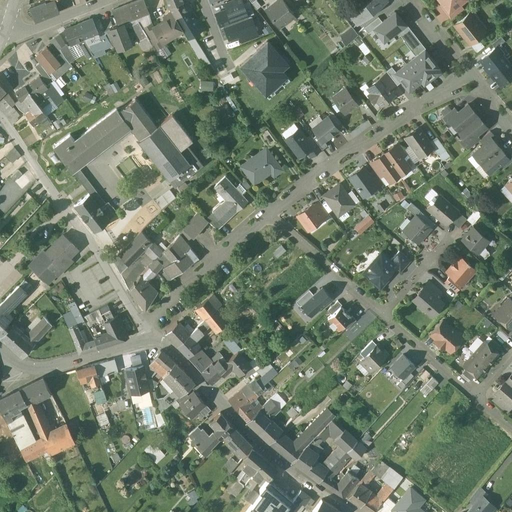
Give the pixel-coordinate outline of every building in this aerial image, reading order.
[(53,2),(50,4),(49,2),(46,3),(50,15),(59,11),(54,0),(52,0),(53,2)] [(143,0),(135,0),(127,3),(134,19),(148,14),(149,14),(143,0)] [(234,0),(224,4),(226,10),(242,4),(241,0),(234,0)] [(282,0),(277,0),(265,10),(278,28),(294,15),(282,0)] [(369,0),(352,14),(359,23),(387,1),(386,0),(369,0)] [(439,0),(449,11),(462,0),(439,0)] [(45,1),(30,6),(35,21),(50,15),(46,3),(45,1)] [(249,1),(242,4),(226,10),(216,14),(221,27),(224,26),(250,16),(254,14),(249,1)] [(181,2),(168,6),(182,29),(188,39),(193,36),(201,31),(201,30),(193,18),(191,19),(187,11),(188,10),(188,9),(186,10),(181,2)] [(127,3),(112,10),(119,25),(122,24),(134,19),(127,3)] [(405,24),(395,11),(382,21),(373,28),(383,40),(384,40),(405,24)] [(182,29),(171,12),(164,16),(166,19),(175,33),(182,29)] [(485,32),(469,12),(454,24),(470,44),(485,32)] [(148,14),(134,19),(135,23),(135,24),(138,22),(138,23),(144,19),(148,26),(152,23),(148,14)] [(229,40),(239,36),(256,30),(250,16),(224,26),(229,40)] [(373,28),(382,21),(378,17),(364,27),(367,32),(373,28)] [(92,18),(77,24),(83,40),(99,33),(92,18)] [(134,19),(122,24),(124,28),(132,25),(132,24),(135,23),(134,19)] [(144,19),(138,23),(142,29),(148,26),(144,19)] [(166,19),(145,32),(153,44),(156,49),(165,43),(164,40),(175,33),(166,19)] [(138,23),(138,22),(135,24),(135,23),(132,24),(132,25),(141,39),(138,41),(144,50),(152,46),(142,29),(138,23)] [(77,24),(64,29),(70,45),(83,40),(77,24)] [(122,24),(119,25),(110,29),(117,44),(119,48),(131,44),(124,28),(122,24)] [(409,28),(405,24),(384,40),(388,44),(400,35),(409,28)] [(352,27),(343,34),(340,35),(342,42),(345,46),(358,35),(352,27)] [(416,56),(425,49),(409,28),(400,35),(416,56)] [(117,44),(110,29),(104,32),(113,46),(117,44)] [(258,35),(256,30),(239,36),(242,42),(258,35)] [(59,34),(49,41),(61,53),(62,52),(60,48),(62,47),(60,45),(64,42),(59,34)] [(267,41),(239,66),(269,98),(290,80),(281,70),(288,64),(267,41)] [(360,45),(365,54),(369,51),(364,43),(360,45)] [(62,47),(60,48),(62,52),(68,49),(66,44),(62,47)] [(46,47),(35,56),(50,72),(51,72),(50,71),(60,63),(55,57),(46,47)] [(495,48),(481,59),(491,72),(505,60),(495,48)] [(68,49),(62,52),(65,57),(71,54),(68,49)] [(440,69),(425,49),(416,56),(395,72),(402,81),(408,89),(420,80),(423,83),(440,69)] [(60,63),(50,71),(51,72),(56,79),(60,76),(72,65),(70,63),(65,57),(62,52),(61,53),(55,57),(60,63)] [(71,54),(65,57),(70,63),(75,59),(71,54)] [(511,74),(511,68),(505,60),(491,72),(501,84),(511,74)] [(48,74),(39,62),(34,66),(46,80),(50,77),(48,74)] [(386,71),(387,72),(395,82),(397,85),(402,81),(395,72),(391,67),(386,71)] [(60,76),(56,79),(51,72),(50,72),(48,74),(50,77),(60,88),(65,83),(61,78),(61,77),(60,76)] [(387,72),(380,77),(388,87),(395,82),(387,72)] [(220,79),(223,84),(234,78),(231,73),(220,79)] [(39,76),(25,85),(31,93),(30,93),(38,104),(45,99),(40,92),(47,86),(39,76)] [(380,78),(370,85),(374,90),(370,93),(370,95),(370,96),(370,98),(372,99),(373,100),(375,100),(377,99),(381,105),(387,100),(387,99),(393,94),(388,87),(380,77),(379,77),(380,78)] [(201,80),(201,89),(213,89),(213,80),(201,80)] [(429,91),(434,87),(429,82),(425,85),(429,91)] [(47,86),(40,92),(45,99),(48,103),(52,101),(56,106),(63,101),(51,84),(47,86)] [(25,85),(16,92),(21,99),(23,98),(31,109),(38,104),(30,93),(31,93),(25,85)] [(345,87),(332,97),(344,113),(348,110),(349,110),(352,108),(352,107),(357,104),(345,87)] [(96,97),(86,92),(82,100),(92,105),(96,97)] [(117,108),(74,141),(69,134),(53,146),(71,169),(76,164),(128,124),(139,139),(157,125),(136,98),(124,107),(124,106),(118,110),(117,108)] [(45,99),(38,104),(41,108),(48,103),(45,99)] [(38,104),(31,109),(25,113),(33,125),(46,115),(41,108),(38,104)] [(486,126),(468,104),(458,112),(449,119),(452,123),(464,138),(467,142),(476,134),(486,126)] [(454,107),(441,118),(447,126),(452,123),(449,119),(458,112),(454,107)] [(192,139),(172,114),(159,123),(179,149),(186,143),(186,144),(192,139)] [(52,123),(56,129),(65,123),(61,117),(52,123)] [(327,117),(313,128),(318,134),(323,140),(337,129),(327,117)] [(186,143),(179,149),(159,123),(157,125),(139,139),(138,139),(174,186),(202,164),(186,144),(186,143)] [(433,147),(418,127),(405,137),(419,157),(433,147)] [(298,128),(285,138),(299,155),(305,150),(306,150),(305,150),(311,146),(306,139),(306,138),(298,128)] [(276,140),(267,129),(260,133),(269,145),(276,140)] [(480,139),(479,140),(483,144),(490,138),(491,139),(494,136),(490,131),(480,139)] [(318,134),(313,137),(322,149),(327,145),(323,140),(318,134)] [(476,134),(467,142),(464,138),(460,142),(467,150),(479,140),(480,139),(476,134)] [(313,137),(311,135),(306,138),(306,139),(311,146),(305,150),(306,150),(305,150),(311,157),(322,149),(313,137)] [(437,138),(431,142),(439,152),(445,148),(437,138)] [(483,144),(472,153),(481,163),(499,148),(491,139),(490,138),(483,144)] [(406,152),(398,142),(393,146),(400,157),(406,152)] [(21,155),(15,146),(5,155),(12,163),(21,155)] [(266,146),(241,165),(254,183),(271,171),(274,175),(282,169),(266,146)] [(393,146),(384,153),(400,174),(409,168),(400,157),(393,146)] [(499,148),(481,163),(489,173),(500,164),(507,157),(506,156),(499,148)] [(400,174),(384,153),(374,160),(382,171),(390,181),(400,174)] [(507,157),(500,164),(504,168),(511,161),(511,156),(509,154),(506,156),(507,157)] [(382,171),(374,160),(370,164),(374,170),(377,174),(382,171)] [(104,200),(76,164),(71,169),(89,193),(89,192),(98,204),(104,200)] [(369,174),(363,166),(349,176),(363,195),(376,186),(377,185),(369,174)] [(18,169),(10,177),(14,181),(22,173),(18,169)] [(374,170),(369,174),(377,185),(376,186),(378,189),(385,185),(377,174),(374,170)] [(22,173),(14,181),(18,185),(26,177),(22,173)] [(231,197),(214,214),(222,223),(248,200),(242,193),(236,187),(225,176),(217,183),(231,197)] [(26,177),(18,185),(22,189),(30,181),(26,177)] [(246,189),(240,183),(236,187),(242,193),(246,189)] [(347,194),(340,184),(323,195),(338,216),(353,204),(352,202),(353,201),(347,194)] [(170,188),(157,198),(163,206),(176,196),(170,188)] [(250,199),(253,195),(246,189),(243,193),(250,199)] [(352,190),(347,194),(353,201),(352,202),(353,204),(359,200),(352,190)] [(89,193),(74,204),(94,230),(109,218),(98,204),(89,192),(89,193)] [(458,211),(439,194),(427,208),(446,225),(450,220),(458,211)] [(104,200),(98,204),(109,218),(115,214),(104,200)] [(329,213),(319,200),(313,205),(323,218),(329,213)] [(420,210),(410,202),(406,207),(416,214),(420,210)] [(312,203),(297,214),(308,229),(323,218),(313,205),(312,203)] [(467,218),(466,219),(471,223),(480,212),(476,208),(467,218)] [(205,218),(198,211),(195,214),(203,220),(205,218)] [(458,211),(450,220),(459,228),(466,219),(467,218),(458,211)] [(354,226),(361,233),(375,220),(368,213),(354,226)] [(195,214),(182,229),(192,236),(193,237),(206,223),(203,220),(195,214)] [(214,214),(207,219),(217,228),(222,223),(214,214)] [(415,215),(411,220),(412,221),(404,230),(418,242),(430,227),(415,215)] [(473,227),(467,233),(464,234),(464,237),(462,239),(477,252),(487,240),(473,227)] [(192,236),(182,229),(179,233),(185,241),(192,236)] [(142,230),(132,239),(142,251),(152,240),(149,238),(142,230)] [(185,241),(179,233),(174,239),(184,251),(190,248),(191,247),(185,241)] [(45,253),(52,260),(47,266),(55,274),(57,276),(72,260),(68,257),(77,248),(63,234),(45,253)] [(132,239),(119,253),(129,265),(142,251),(132,239)] [(163,251),(156,256),(162,265),(163,265),(184,251),(174,239),(168,245),(163,251)] [(148,254),(156,245),(152,240),(142,251),(129,265),(120,273),(125,281),(133,269),(140,261),(145,266),(145,265),(147,266),(148,264),(154,259),(148,254)] [(156,245),(148,254),(154,259),(156,256),(163,251),(156,245)] [(190,248),(184,251),(192,262),(197,258),(190,248)] [(43,251),(29,265),(47,283),(55,274),(47,266),(52,260),(45,253),(43,251)] [(184,251),(163,265),(168,271),(172,276),(192,262),(184,251)] [(410,260),(399,251),(390,261),(397,267),(396,267),(400,271),(410,260)] [(129,265),(119,253),(113,259),(120,273),(129,265)] [(382,253),(378,258),(376,258),(369,266),(369,267),(365,271),(380,285),(385,280),(386,281),(393,273),(392,272),(396,267),(397,267),(390,261),(382,253)] [(148,264),(156,272),(162,265),(156,256),(154,259),(148,264)] [(460,256),(446,271),(451,275),(461,284),(462,285),(463,284),(461,282),(465,277),(466,278),(474,269),(475,270),(475,269),(469,264),(469,263),(467,261),(466,262),(460,256)] [(145,266),(140,261),(133,269),(125,281),(129,290),(140,274),(147,266),(145,265),(145,266)] [(147,266),(140,274),(148,280),(156,272),(148,264),(147,266)] [(148,280),(140,274),(129,290),(139,303),(151,286),(146,283),(148,280)] [(451,275),(445,282),(455,291),(461,284),(451,275)] [(441,291),(428,281),(424,286),(436,297),(441,291)] [(313,293),(301,304),(311,315),(332,296),(322,285),(313,293)] [(151,286),(139,303),(145,309),(157,290),(151,286)] [(436,297),(424,286),(413,298),(418,303),(418,305),(422,308),(424,308),(431,314),(442,302),(436,297)] [(309,289),(295,300),(299,305),(301,304),(313,293),(309,289)] [(14,291),(1,304),(8,311),(21,298),(18,294),(14,291)] [(207,298),(196,307),(204,317),(216,308),(207,298)] [(509,298),(501,307),(503,309),(497,315),(511,328),(511,327),(511,301),(511,300),(509,298)] [(337,299),(327,309),(331,313),(340,305),(341,304),(337,299)] [(1,304),(0,305),(0,325),(2,324),(11,315),(8,311),(1,304)] [(331,313),(327,317),(330,320),(328,322),(333,326),(335,325),(338,328),(342,324),(350,316),(340,305),(331,313)] [(76,309),(64,315),(71,328),(75,326),(84,321),(78,308),(76,309)] [(109,308),(106,309),(106,310),(101,313),(104,321),(113,317),(109,308)] [(216,308),(204,317),(208,322),(216,331),(223,324),(227,321),(216,308)] [(113,317),(104,321),(109,331),(114,342),(128,337),(117,315),(113,317)] [(350,316),(342,324),(346,329),(356,319),(352,315),(350,316)] [(44,317),(39,324),(45,331),(51,325),(44,317)] [(443,319),(430,334),(435,338),(448,324),(443,319)] [(201,322),(197,326),(202,332),(208,326),(206,324),(204,320),(201,322)] [(177,322),(165,333),(177,345),(189,334),(177,322)] [(45,331),(39,324),(35,327),(42,335),(45,331)] [(232,334),(223,324),(216,331),(235,353),(239,349),(234,344),(240,339),(234,332),(232,334)] [(435,338),(434,339),(444,347),(445,346),(450,350),(461,338),(456,334),(457,332),(448,324),(435,338)] [(7,330),(0,336),(0,337),(6,343),(19,331),(12,325),(7,330)] [(80,337),(75,326),(71,328),(69,328),(74,339),(80,337)] [(35,327),(26,336),(33,344),(42,335),(35,327)] [(189,334),(177,345),(182,351),(191,343),(199,335),(193,330),(189,334)] [(26,336),(19,331),(6,343),(22,357),(23,356),(33,344),(26,336)] [(109,331),(101,334),(107,344),(114,342),(109,331)] [(98,335),(93,336),(94,339),(97,347),(107,344),(101,334),(98,335)] [(94,339),(84,342),(82,336),(80,337),(74,339),(78,352),(79,353),(97,347),(94,339)] [(501,346),(491,338),(487,343),(497,351),(501,346)] [(372,339),(359,352),(364,356),(376,343),(372,339)] [(485,340),(474,353),(488,365),(499,352),(497,351),(487,343),(485,340)] [(191,343),(182,351),(187,356),(196,348),(191,343)] [(381,348),(376,343),(364,356),(360,359),(369,369),(387,352),(382,348),(381,348)] [(196,348),(187,356),(196,366),(205,357),(199,350),(197,347),(196,348)] [(235,353),(226,360),(232,367),(242,359),(245,366),(249,362),(245,356),(239,349),(235,353)] [(174,362),(161,351),(150,365),(164,375),(174,362)] [(132,365),(142,364),(141,353),(131,354),(132,365)] [(415,364),(403,353),(390,366),(402,377),(409,371),(415,364)] [(474,353),(464,365),(475,375),(478,377),(488,365),(474,353)] [(205,357),(196,366),(201,371),(211,363),(205,357)] [(249,362),(245,366),(251,374),(261,368),(254,357),(249,362)] [(226,360),(222,363),(218,358),(213,363),(222,374),(223,375),(232,367),(226,360)] [(114,359),(94,364),(98,377),(118,371),(114,359)] [(245,366),(242,359),(232,367),(237,374),(239,372),(245,378),(251,374),(245,366)] [(185,372),(174,362),(164,375),(181,395),(185,391),(195,383),(185,372)] [(211,363),(201,371),(211,382),(222,374),(213,363),(212,362),(211,363)] [(269,362),(261,369),(265,375),(269,379),(279,370),(275,365),(273,367),(269,362)] [(89,384),(99,380),(98,377),(94,364),(83,368),(87,379),(89,384)] [(143,365),(125,370),(130,392),(131,392),(148,388),(143,365)] [(475,375),(466,367),(462,372),(471,380),(475,375)] [(83,368),(76,370),(81,382),(87,379),(83,368)] [(424,381),(430,373),(426,369),(419,377),(424,381)] [(413,375),(409,371),(402,377),(396,383),(400,388),(413,375)] [(265,375),(258,381),(259,382),(265,388),(266,387),(264,384),(269,379),(265,375)] [(438,380),(432,375),(426,382),(431,387),(438,380)] [(42,377),(19,389),(26,402),(28,405),(36,401),(51,394),(49,391),(43,378),(42,377)] [(511,384),(507,380),(497,391),(499,393),(511,404),(511,384)] [(259,382),(252,388),(258,395),(265,388),(259,382)] [(252,388),(248,383),(240,389),(250,401),(258,395),(252,388)] [(148,388),(131,392),(133,402),(150,398),(148,388)] [(19,389),(0,398),(0,408),(4,417),(11,414),(21,409),(19,406),(26,402),(19,389)] [(102,389),(94,392),(85,395),(87,400),(92,413),(109,408),(102,389)] [(240,389),(228,400),(246,421),(258,409),(260,407),(262,406),(258,402),(254,406),(250,401),(240,389)] [(181,395),(176,399),(180,404),(189,396),(185,391),(181,395)] [(189,396),(180,404),(192,418),(198,412),(197,411),(205,404),(194,391),(189,396)] [(511,405),(511,404),(499,393),(494,399),(507,411),(511,405)] [(264,415),(269,419),(280,409),(270,398),(262,406),(264,408),(262,409),(260,412),(264,415)] [(36,401),(28,405),(30,411),(39,407),(36,401)] [(293,406),(287,412),(289,414),(293,417),(298,411),(297,411),(293,406)] [(50,432),(39,407),(30,411),(41,437),(50,432)] [(293,441),(280,431),(268,441),(291,460),(300,449),(301,449),(305,445),(313,437),(322,427),(332,417),(334,415),(326,407),(293,441)] [(258,409),(246,421),(253,427),(264,415),(260,412),(258,409)] [(232,425),(220,412),(210,422),(217,428),(214,431),(220,437),(221,437),(232,425)] [(11,414),(4,417),(7,422),(9,421),(13,419),(11,414)] [(264,415),(253,427),(257,431),(269,419),(264,415)] [(13,419),(9,421),(24,448),(30,445),(29,438),(31,437),(19,416),(13,419)] [(344,428),(332,417),(322,427),(329,434),(334,438),(344,428)] [(269,419),(257,431),(263,436),(274,424),(269,419)] [(282,421),(276,426),(280,430),(285,425),(282,421)] [(50,432),(41,437),(42,438),(49,453),(64,446),(74,441),(66,424),(50,432)] [(274,424),(263,436),(268,441),(280,431),(281,430),(280,430),(276,426),(274,424)] [(232,425),(221,437),(226,441),(237,430),(232,425)] [(197,426),(188,434),(193,439),(202,430),(197,426)] [(329,434),(322,427),(313,437),(318,443),(322,439),(323,440),(329,434)] [(344,428),(334,438),(339,443),(347,449),(356,439),(344,428)] [(209,434),(204,429),(202,429),(202,430),(193,439),(207,453),(212,449),(211,447),(220,437),(214,431),(213,430),(209,434)] [(251,446),(237,430),(226,441),(241,456),(251,446)] [(318,443),(313,437),(305,445),(310,449),(314,447),(318,443)] [(24,448),(23,448),(30,462),(49,453),(42,438),(24,448)] [(365,447),(356,439),(347,449),(355,458),(365,447)] [(339,443),(321,462),(328,467),(347,449),(339,443)] [(150,444),(144,449),(156,463),(166,454),(158,446),(154,449),(150,444)] [(300,449),(291,460),(305,470),(315,458),(316,455),(310,449),(305,445),(301,449),(300,449)] [(241,456),(247,462),(257,451),(251,446),(241,456)] [(328,467),(324,472),(334,478),(355,458),(347,449),(328,467)] [(247,462),(243,467),(245,470),(250,474),(265,458),(257,451),(247,462)] [(263,475),(272,464),(265,458),(250,474),(255,478),(258,481),(263,475)] [(315,458),(305,470),(310,474),(320,461),(315,458)] [(402,476),(379,458),(371,468),(376,472),(388,482),(394,486),(402,476)] [(320,461),(310,474),(318,480),(324,472),(328,467),(321,462),(320,461)] [(272,464),(263,475),(268,479),(270,476),(277,468),(272,464)] [(371,468),(357,483),(362,487),(376,472),(371,468)] [(245,470),(239,480),(244,484),(250,474),(245,470)] [(338,481),(332,489),(344,496),(359,479),(347,470),(338,481)] [(324,472),(318,480),(332,489),(338,481),(334,478),(324,472)] [(248,487),(255,478),(250,474),(244,484),(248,487)] [(252,511),(281,511),(295,496),(270,476),(259,490),(261,492),(248,509),(252,511)] [(231,491),(236,495),(244,484),(239,480),(231,491)] [(388,482),(377,496),(382,500),(394,486),(388,482)] [(357,483),(347,496),(359,504),(369,492),(362,487),(357,483)] [(479,485),(469,497),(475,502),(480,495),(481,496),(486,491),(479,485)] [(417,500),(420,496),(409,487),(396,503),(392,508),(397,511),(424,511),(418,506),(417,500)] [(186,493),(190,502),(199,498),(195,489),(186,493)] [(301,489),(294,497),(299,502),(303,505),(310,497),(301,489)] [(376,495),(365,508),(370,511),(371,511),(379,504),(382,500),(377,496),(376,495)] [(487,511),(492,506),(481,496),(480,495),(475,502),(476,504),(468,511),(487,511)] [(388,511),(392,508),(396,503),(387,496),(376,509),(379,511),(388,511)] [(284,509),(281,511),(293,511),(296,509),(295,507),(299,502),(294,497),(284,509)] [(332,511),(336,508),(322,499),(312,511),(332,511)]
